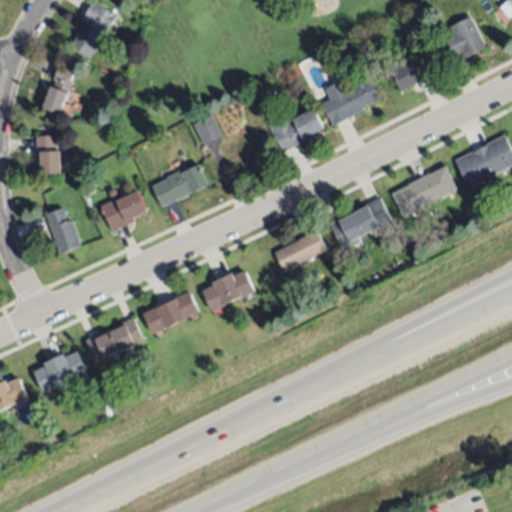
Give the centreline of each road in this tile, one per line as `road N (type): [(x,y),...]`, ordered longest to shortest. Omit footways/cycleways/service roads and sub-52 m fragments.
road 1 (residential): [(0,336),(511,88)]
road 2 (motorway): [(511,277),(55,511)]
road 3 (motorway): [(511,303),(71,511)]
road 4 (motorway): [(195,511),(511,359)]
road 5 (motorway): [(196,511),(511,386)]
road 6 (residential): [(45,0),(0,97),(10,254),(41,318)]
